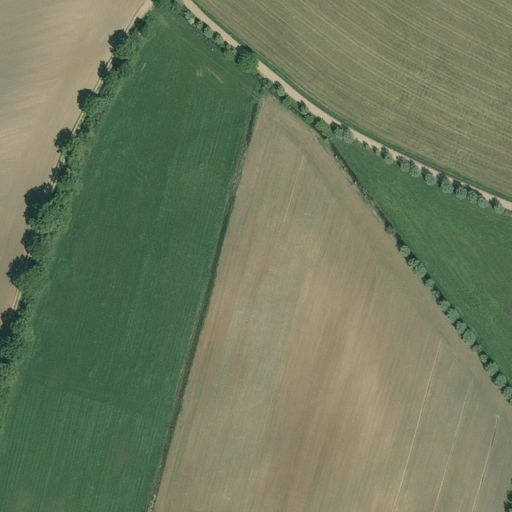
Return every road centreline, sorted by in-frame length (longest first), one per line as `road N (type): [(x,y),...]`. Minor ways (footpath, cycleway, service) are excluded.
road 1 (track): [(0,363),(67,151),(153,0)]
road 2 (track): [(511,205),(347,135),(183,0)]
